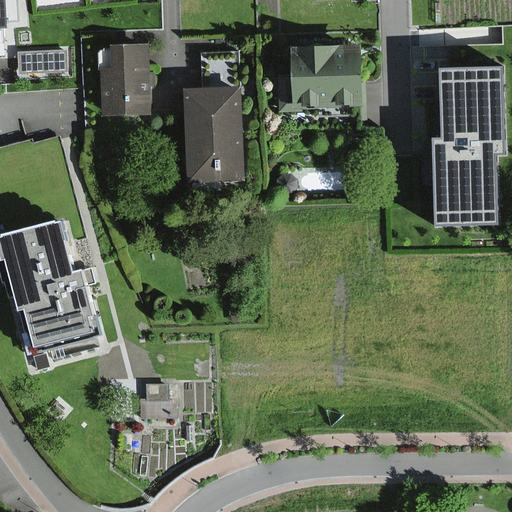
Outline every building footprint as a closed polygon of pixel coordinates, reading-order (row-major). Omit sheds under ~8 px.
[(511,24),(426,27),(431,154),(438,154),(441,222),(504,220),(501,134),(511,133),(511,24)] [(160,116),(157,46),(124,47),(125,71),(111,71),(113,118),(160,116)] [(351,46),(290,49),(293,107),(360,104),(358,73),(352,73),(351,46)] [(79,75),(77,48),(25,51),(26,77),(79,75)] [(250,87),(196,89),(199,183),(254,181),(250,87)] [(57,217),(0,236),(0,285),(24,357),(96,333),(57,217)] [(182,413),(181,379),(136,382),(138,415),(182,413)]
